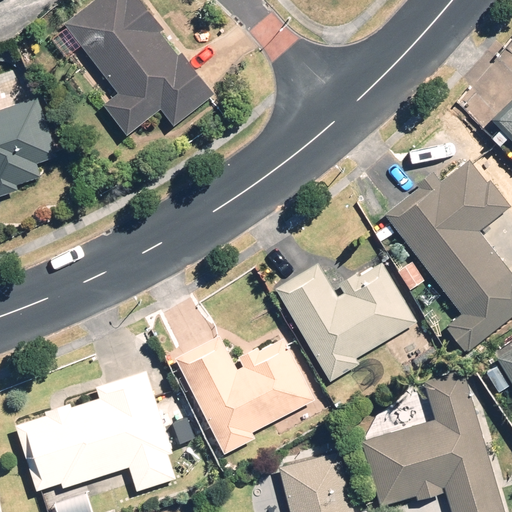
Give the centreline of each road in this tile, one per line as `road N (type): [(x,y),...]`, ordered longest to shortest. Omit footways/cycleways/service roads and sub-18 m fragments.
road 1 (residential): [(349,109),(266,186),(78,291),(0,321)]
road 2 (residential): [(349,109),(236,0)]
road 3 (residential): [(457,0),(349,109)]
